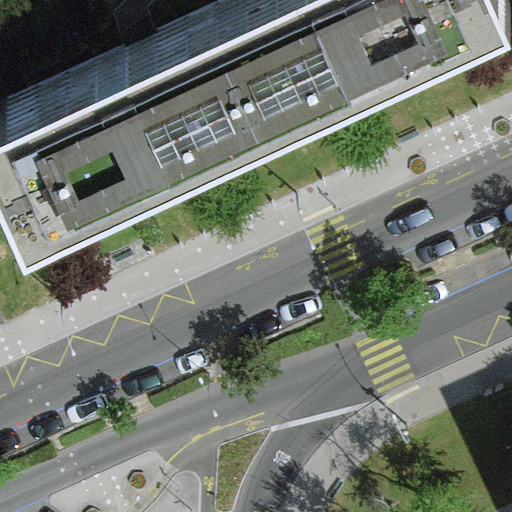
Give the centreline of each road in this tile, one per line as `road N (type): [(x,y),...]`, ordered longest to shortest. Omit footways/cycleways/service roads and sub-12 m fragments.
road 1 (tertiary): [(511,176),(0,412)]
road 2 (tertiary): [(0,509),(329,378)]
road 3 (tertiary): [(329,378),(511,306)]
road 4 (residential): [(250,511),(290,424),(329,378)]
